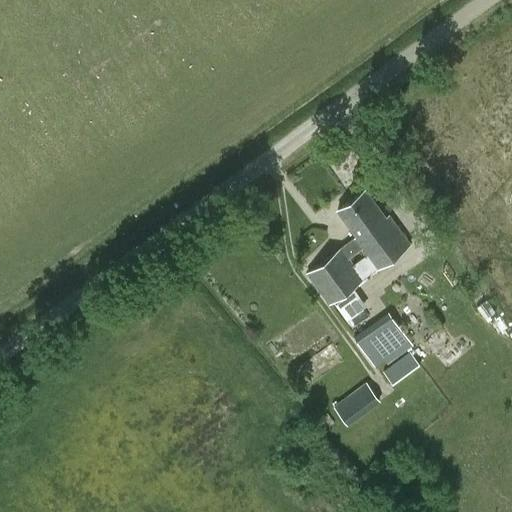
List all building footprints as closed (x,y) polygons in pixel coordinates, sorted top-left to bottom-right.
[(385,218),(365,190),(338,209),(358,236),(354,238),(305,272),(328,304),(364,277),(350,257),(361,248),(376,269),(410,244),(389,215),(385,218)] [(351,319),(371,309),(362,292),(342,302),(351,319)] [(411,340),(390,310),(354,336),(375,366),(411,340)] [(464,356),(443,327),(383,370),(393,383),(437,350),(455,364),(464,356)] [(348,395),(334,406),(347,425),(382,401),(359,371),(340,385),(348,395)]
